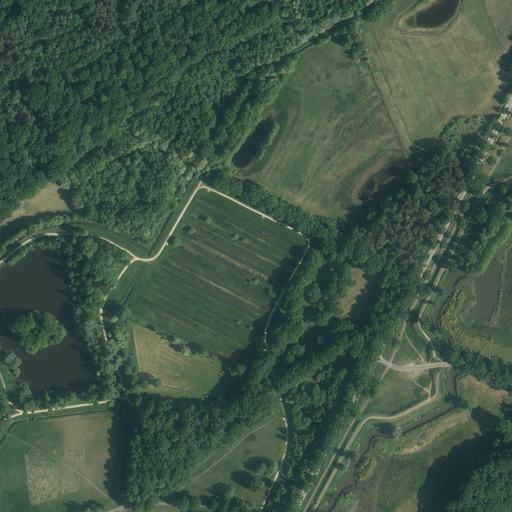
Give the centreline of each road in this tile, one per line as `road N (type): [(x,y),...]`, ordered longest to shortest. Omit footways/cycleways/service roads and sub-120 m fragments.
road 1 (tertiary): [(416,279),(511,99)]
road 2 (tertiary): [(375,358),(294,511)]
road 3 (unclassified): [(511,379),(472,365),(399,369),(375,358)]
